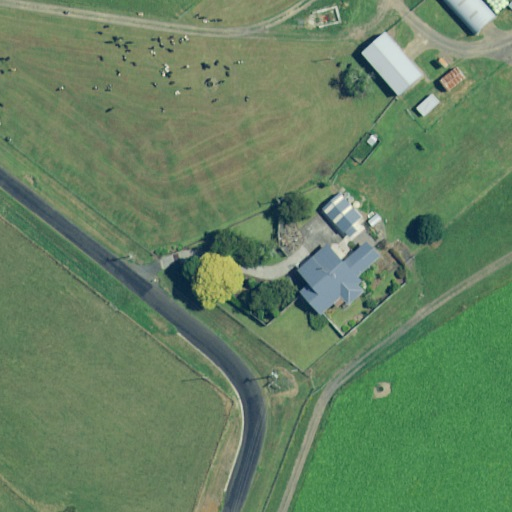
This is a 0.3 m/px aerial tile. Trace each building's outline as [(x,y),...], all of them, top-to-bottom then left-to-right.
[(497,17),(481,0),(445,0),(477,35),(497,17)] [(426,75),(389,33),(365,54),(402,96),(426,75)] [(467,78),(458,67),(442,81),(451,92),(467,78)] [(442,103),(435,94),(419,108),(426,117),(442,103)] [(367,224),(345,198),(325,215),(347,241),(367,224)] [(386,220),(381,213),(370,221),(375,228),(386,220)] [(338,304),(342,309),(349,303),(351,306),(368,292),(357,280),(385,257),(371,240),(347,261),(333,244),(301,270),(313,284),(304,292),(324,316),(338,304)]
